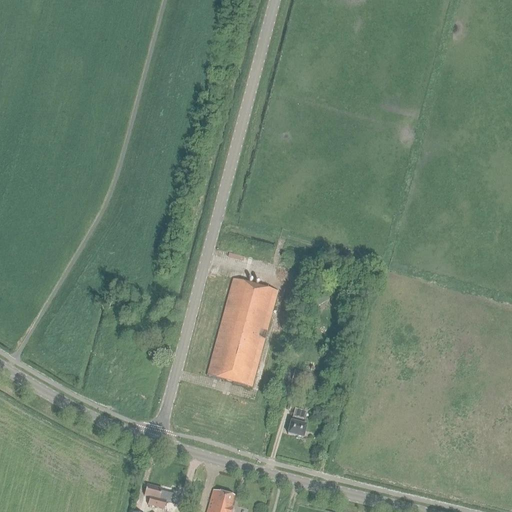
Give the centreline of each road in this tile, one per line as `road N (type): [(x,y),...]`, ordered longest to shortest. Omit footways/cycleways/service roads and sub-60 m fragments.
road 1 (unclassified): [(156,443),(274,0)]
road 2 (secondary): [(425,511),(156,443)]
road 3 (secondary): [(156,443),(72,408),(0,364)]
